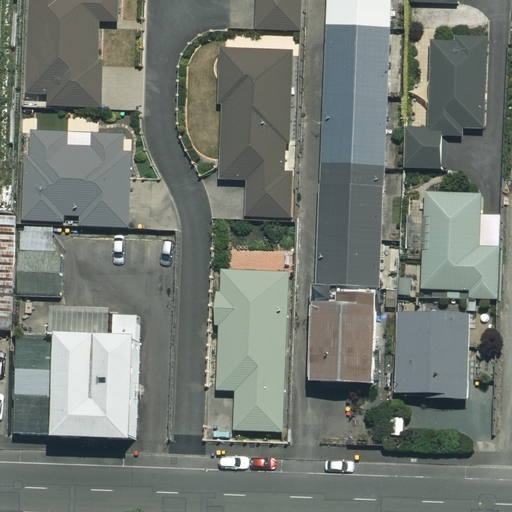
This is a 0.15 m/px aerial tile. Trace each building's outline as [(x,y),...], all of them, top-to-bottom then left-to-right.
[(28,0),(30,97),(47,97),(47,110),(100,109),(99,24),(118,24),(117,0),(28,0)] [(257,0),(257,32),(300,33),(299,0),(257,0)] [(328,0),(317,294),(380,296),(392,0),(328,0)] [(499,115),(498,42),(429,43),(430,132),(406,132),(406,174),(441,174),(441,136),(484,136),(484,116),(499,115)] [(293,54),(222,54),(221,182),(246,182),(246,221),(292,221),(293,54)] [(71,136),(27,136),(26,223),(80,224),(80,229),(133,230),(134,138),(93,138),(93,151),(71,151),(71,136)] [(481,197),(428,195),(424,291),(473,292),(473,300),(499,301),(502,218),(480,218),(481,197)] [(17,217),(0,217),(0,332),(16,332),(17,217)] [(62,232),(24,230),(20,297),(58,300),(62,232)] [(284,435),(290,277),(222,274),(218,393),(237,393),(236,433),(284,435)] [(380,296),(317,294),(313,387),(376,389),(380,296)] [(465,401),(469,318),(400,315),(396,398),(465,401)] [(54,341),(51,442),(137,445),(140,319),(55,316),(54,341)] [(51,442),(54,341),(19,340),(16,438),(48,439),(48,442),(51,442)]
